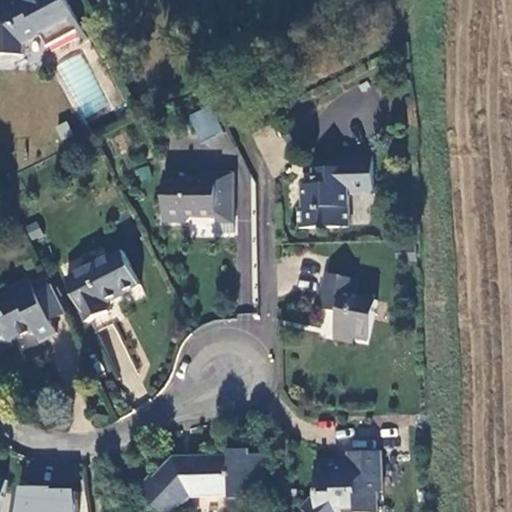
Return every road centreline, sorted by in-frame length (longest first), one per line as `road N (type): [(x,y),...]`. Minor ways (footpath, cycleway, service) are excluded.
road 1 (residential): [(0,419),(56,445),(102,444),(229,368)]
road 2 (residential): [(265,180),(266,328),(229,368)]
